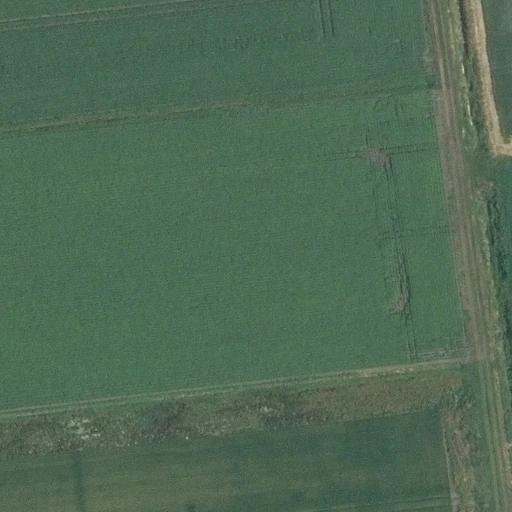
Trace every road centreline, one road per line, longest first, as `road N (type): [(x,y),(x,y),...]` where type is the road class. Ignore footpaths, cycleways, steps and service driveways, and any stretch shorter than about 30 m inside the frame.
road 1 (track): [(502,511),(455,165)]
road 2 (track): [(435,0),(455,165)]
